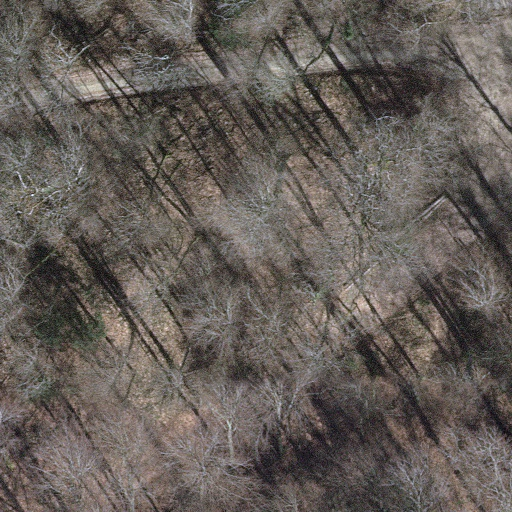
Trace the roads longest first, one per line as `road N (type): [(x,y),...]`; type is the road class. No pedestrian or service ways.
road 1 (track): [(511,99),(462,227),(215,425),(82,511)]
road 2 (track): [(0,106),(138,78),(411,41),(511,16)]
